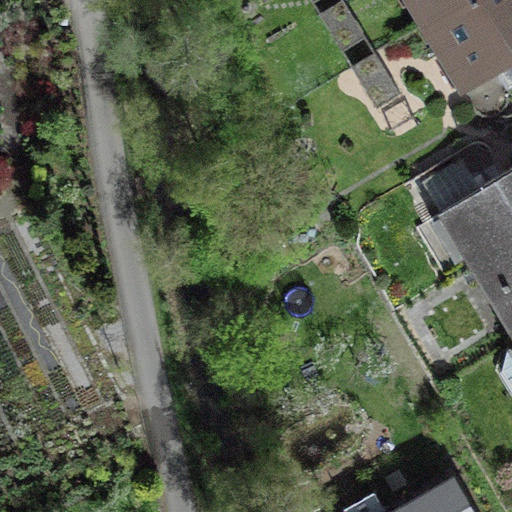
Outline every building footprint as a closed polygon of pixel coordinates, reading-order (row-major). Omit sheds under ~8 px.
[(418,0),(434,25),(474,0),(418,0)] [(511,0),(474,0),(434,25),(473,89),(511,64),(511,0)] [(486,270),(511,254),(511,174),(451,211),(486,270)] [(511,254),(486,270),(511,312),(511,254)] [(342,268),(285,301),(306,339),(364,306),(342,268)] [(484,511),(464,476),(398,511),(484,511)]
